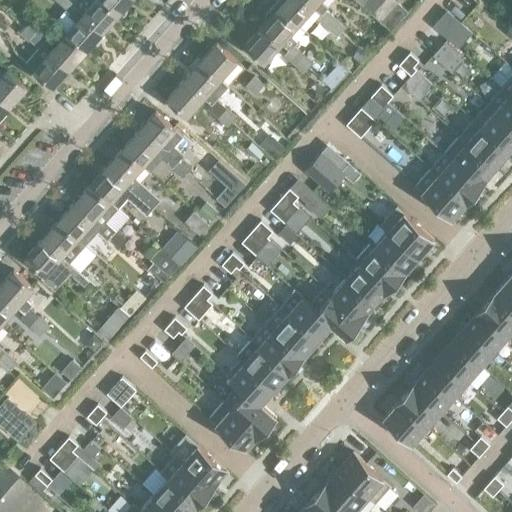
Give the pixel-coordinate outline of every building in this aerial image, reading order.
[(103,31),(83,13),(75,6),(79,1),(77,0),(64,0),(62,3),(58,0),(57,0),(70,11),(68,13),(76,21),(67,31),(87,49),(103,31)] [(119,13),(105,0),(94,0),(83,13),(103,31),(119,13)] [(105,0),(119,13),(130,0),(105,0)] [(314,6),(307,0),(276,0),(274,2),(298,24),(314,6)] [(307,0),(314,6),(321,12),(317,17),(328,26),(336,16),(326,8),(329,5),(322,0),(307,0)] [(372,12),(382,0),(365,0),(362,4),(372,12)] [(398,1),(396,0),(382,0),(372,12),(381,20),(398,1)] [(407,10),(398,1),(381,20),(391,29),(407,10)] [(298,24),(274,2),(265,12),(266,16),(268,18),(263,24),(282,42),(289,48),(284,53),(295,63),(304,52),(294,43),(298,39),(291,33),(298,24)] [(336,16),(328,26),(337,35),(346,25),(336,16)] [(38,30),(48,38),(27,19),(23,24),(24,25),(19,30),(29,39),(38,30)] [(462,22),(448,37),(457,45),(471,30),(462,22)] [(282,42),(263,24),(246,43),(266,60),(282,42)] [(71,67),(51,49),(44,43),(48,38),(38,30),(29,39),(38,47),(26,60),(54,85),(71,67)] [(67,31),(51,49),(71,67),(87,49),(67,31)] [(218,41),(201,60),(229,84),(222,77),(237,59),(218,41)] [(444,41),(433,53),(453,70),(464,58),(444,41)] [(359,60),(362,62),(369,54),(361,46),(357,51),(360,54),(359,60)] [(410,51),(405,57),(414,65),(419,59),(410,51)] [(304,52),(295,63),(304,71),(314,61),(304,52)] [(417,68),(414,65),(405,57),(399,63),(411,74),(417,68)] [(201,60),(185,78),(213,102),(217,97),(229,84),(201,60)] [(322,78),(332,86),(348,68),(339,60),(322,78)] [(8,68),(0,76),(0,93),(11,104),(27,85),(8,68)] [(256,93),(265,83),(255,74),(246,84),(256,93)] [(511,74),(502,85),(511,93),(511,74)] [(185,78),(168,97),(200,125),(212,111),(208,107),(213,102),(185,78)] [(381,83),(376,89),(388,100),(394,94),(381,83)] [(511,93),(502,85),(488,101),(511,122),(511,93)] [(388,100),(376,89),(371,95),(383,106),(388,100)] [(0,93),(0,115),(11,104),(0,93)] [(213,102),(208,107),(212,111),(217,116),(226,106),(217,97),(213,102)] [(390,99),(379,111),(395,125),(406,113),(390,99)] [(511,122),(488,101),(473,118),(511,151),(511,149),(511,122)] [(236,115),(226,106),(217,116),(227,125),(236,115)] [(156,110),(140,128),(167,153),(163,157),(173,166),(182,156),(185,153),(175,144),(184,134),(178,128),(176,128),(156,110)] [(352,116),(346,122),(361,135),(366,129),(352,116)] [(511,151),(473,118),(459,134),(496,167),(511,151)] [(167,153),(140,128),(124,146),(144,164),(151,171),(163,157),(167,153)] [(259,143),(271,153),(275,157),(285,146),(269,132),(259,143)] [(496,167),(459,134),(444,150),(482,184),(489,176),(488,176),(496,167)] [(162,198),(135,174),(144,164),(123,146),(108,164),(155,206),(162,198)] [(482,184),(444,150),(430,167),(467,200),(482,184)] [(336,163),(321,151),(314,159),(334,177),(349,161),(343,155),(336,163)] [(182,156),(173,166),(172,167),(182,176),(191,165),(182,156)] [(246,181),(219,157),(209,168),(227,185),(236,193),(246,181)] [(332,176),(329,174),(313,160),(304,169),(323,186),(332,176)] [(155,206),(108,164),(91,182),(107,196),(112,200),(119,206),(128,196),(148,214),(155,206)] [(467,200),(430,167),(415,183),(453,217),(453,216),(467,200)] [(107,196),(91,182),(75,200),(102,224),(98,230),(107,239),(117,229),(129,215),(119,206),(112,200),(107,196)] [(227,185),(217,196),(226,204),(236,193),(227,185)] [(290,186),(284,192),(294,200),(299,195),(290,186)] [(299,205),(294,200),(284,192),(278,200),(292,213),(299,205)] [(102,224),(75,200),(59,218),(87,242),(98,230),(102,224)] [(397,204),(382,220),(420,253),(435,237),(397,204)] [(196,211),(187,221),(200,232),(208,222),(196,211)] [(87,242),(59,218),(43,236),(70,260),(87,242)] [(261,219),(256,224),(268,235),(273,229),(261,219)] [(388,228),(375,242),(406,270),(420,253),(382,220),(381,222),(388,228)] [(268,235),(256,224),(250,231),(265,244),(270,237),(268,235)] [(127,238),(117,229),(107,239),(118,248),(127,238)] [(70,260),(43,236),(27,254),(46,271),(42,276),(55,288),(71,271),(86,284),(90,279),(70,260)] [(372,239),(357,256),(391,286),(406,270),(375,242),(372,239)] [(165,249),(179,261),(186,253),(172,241),(165,249)] [(148,267),(161,277),(164,280),(181,262),(179,261),(165,249),(161,245),(150,257),(154,260),(148,267)] [(233,251),(227,257),(236,265),(239,268),(245,261),(233,251)] [(359,260),(346,275),(376,302),(384,293),(384,294),(391,286),(357,256),(356,257),(359,260)] [(236,265),(227,257),(222,263),(231,271),(236,265)] [(102,280),(85,265),(80,269),(97,285),(102,280)] [(15,268),(0,284),(0,288),(25,310),(24,311),(20,316),(31,325),(40,315),(30,306),(33,303),(25,296),(35,286),(15,268)] [(325,285),(362,319),(368,312),(368,311),(376,302),(346,275),(332,291),(325,285)] [(511,283),(506,278),(493,293),(511,309),(511,283)] [(204,283),(198,289),(208,297),(213,291),(204,283)] [(303,294),(302,294),(348,335),(362,319),(325,285),(311,301),(303,294)] [(25,310),(0,288),(0,320),(2,322),(17,305),(24,311),(25,310)] [(281,303),(280,304),(318,338),(332,322),(339,329),(347,336),(347,335),(348,335),(302,294),(295,288),(281,303)] [(208,297),(198,289),(193,295),(207,308),(213,302),(208,297)] [(511,329),(511,309),(493,293),(480,308),(508,333),(511,329)] [(280,304),(266,321),(304,354),(318,338),(280,304)] [(110,334),(129,313),(121,306),(102,327),(110,334)] [(497,346),(508,333),(480,308),(466,323),(495,349),(497,346)] [(49,323),(40,315),(31,325),(40,334),(49,323)] [(175,315),(170,321),(179,329),(182,332),(187,326),(175,315)] [(179,329),(170,321),(165,327),(173,335),(179,329)] [(266,321),(252,337),(289,370),(304,354),(266,321)] [(495,349),(466,323),(453,338),(481,364),(495,349)] [(186,333),(174,349),(184,356),(195,340),(186,333)] [(251,337),(237,353),(241,356),(275,387),(289,370),(252,337),(251,337)] [(481,364),(453,338),(439,354),(468,379),(481,364)] [(146,349),(140,355),(152,366),(158,359),(146,349)] [(0,362),(8,370),(17,360),(7,351),(0,359),(0,362)] [(468,379),(439,354),(425,369),(454,394),(468,379)] [(241,356),(226,373),(230,376),(238,383),(275,417),(277,415),(262,401),(275,387),(241,356)] [(70,378),(82,365),(72,357),(61,370),(70,378)] [(454,394),(425,369),(412,384),(441,410),(454,394)] [(53,397),(68,381),(56,370),(42,386),(53,397)] [(122,375),(117,381),(131,394),(137,388),(122,375)] [(238,383),(223,399),(261,433),(275,417),(238,383)] [(441,410),(412,384),(398,399),(427,425),(441,410)] [(36,420),(8,395),(0,403),(0,423),(18,440),(36,420)] [(223,399),(209,416),(246,449),(255,439),(261,433),(223,399)] [(427,425),(398,399),(384,416),(413,441),(427,425)] [(102,416),(107,410),(98,402),(93,408),(102,416)] [(111,415),(131,433),(143,419),(123,402),(111,415)] [(511,407),(508,404),(503,410),(511,418),(511,417),(511,407)] [(102,416),(93,408),(87,414),(96,422),(102,416)] [(511,418),(503,410),(497,416),(506,424),(511,418)] [(219,479),(228,469),(186,432),(171,448),(176,452),(214,486),(219,480),(219,479)] [(69,435),(64,441),(73,449),(78,443),(69,435)] [(481,435),(476,441),(485,449),(490,443),(481,435)] [(73,449),(64,441),(58,447),(73,460),(78,454),(73,449)] [(485,449),(476,441),(470,447),(479,455),(485,449)] [(354,450),(339,467),(376,500),(392,483),(354,450)] [(214,486),(176,452),(162,469),(199,502),(214,486)] [(0,495),(20,473),(2,456),(0,458),(0,495)] [(457,480),(462,474),(453,466),(447,472),(457,480)] [(41,467),(35,473),(47,484),(53,477),(41,467)] [(376,500),(339,467),(324,483),(356,511),(358,511),(355,509),(368,495),(375,501),(376,500)] [(190,511),(199,502),(162,469),(160,470),(167,477),(154,492),(177,511),(190,511)] [(495,474),(489,480),(499,488),(504,482),(495,474)] [(499,488),(489,480),(484,486),(493,494),(499,488)] [(356,511),(324,483),(310,499),(324,511),(356,511)] [(177,511),(154,492),(141,507),(133,501),(132,502),(143,511),(177,511)] [(324,511),(310,499),(298,511),(324,511)] [(143,511),(132,502),(123,511),(143,511)]
